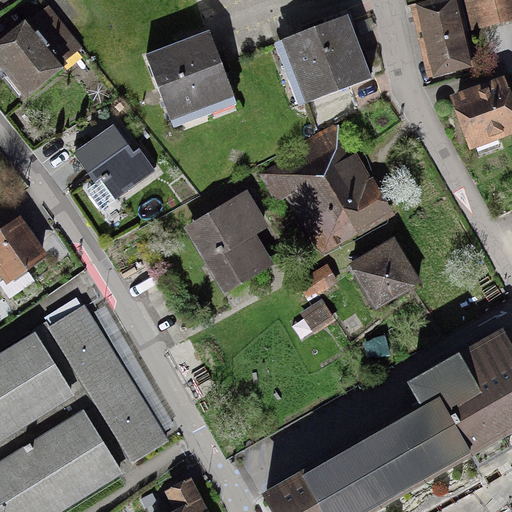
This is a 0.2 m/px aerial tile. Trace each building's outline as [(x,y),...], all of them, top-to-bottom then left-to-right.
[(470,64),(452,0),(413,0),(409,1),(429,74),(470,64)] [(511,0),(465,0),(471,23),(511,13),(511,0)] [(41,5),(0,39),(0,70),(24,98),(80,51),(41,5)] [(347,12),(277,39),(299,97),(369,70),(347,12)] [(211,34),(143,56),(167,130),(235,108),(211,34)] [(511,89),(507,75),(456,94),(474,141),(511,126),(511,89)] [(114,126),(72,155),(107,205),(149,176),(114,126)] [(310,149),(354,227),(386,208),(339,127),(307,145),(310,149)] [(354,227),(310,149),(275,169),(319,246),(354,227)] [(240,191),(182,225),(221,292),(268,265),(252,237),(263,231),(240,191)] [(4,199),(0,201),(0,274),(8,286),(46,261),(4,199)] [(395,243),(356,265),(379,305),(418,283),(395,243)] [(326,267),(300,283),(309,297),(335,281),(326,267)] [(324,306),(306,317),(314,329),(332,318),(324,306)] [(166,441),(82,307),(0,357),(0,511),(51,511),(123,467),(166,441)] [(104,308),(95,313),(170,435),(179,429),(104,308)] [(511,427),(511,337),(507,329),(410,384),(424,407),(267,496),(275,511),(362,511),(487,441),(511,427)] [(171,511),(197,511),(185,486),(164,497),(171,511)]
